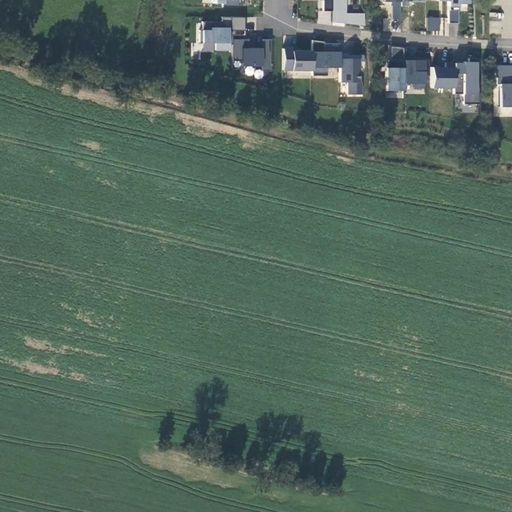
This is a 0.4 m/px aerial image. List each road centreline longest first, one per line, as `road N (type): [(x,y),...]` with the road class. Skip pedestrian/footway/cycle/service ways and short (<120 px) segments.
road 1 (track): [(0,49),(395,160),(511,177)]
road 2 (residential): [(282,0),(282,21),(309,31),(511,44)]
